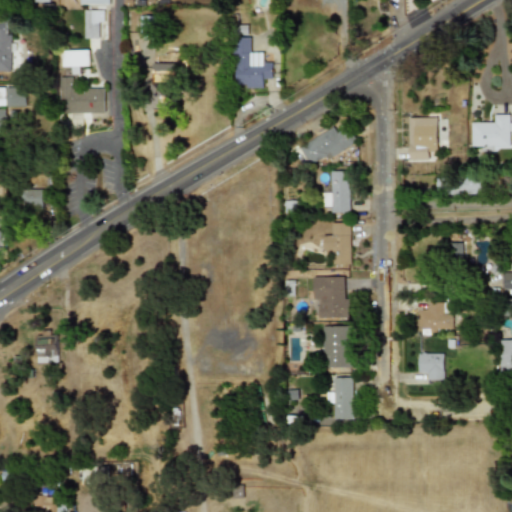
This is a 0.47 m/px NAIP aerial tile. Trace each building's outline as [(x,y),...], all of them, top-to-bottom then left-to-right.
[(105,9),(84,9),(84,38),(105,38),(105,9)] [(10,21),(0,20),(0,74),(20,74),(21,40),(10,40),(10,21)] [(234,37),(234,87),(262,87),(263,78),(272,78),(272,59),(262,59),(262,52),(252,52),(252,37),(234,37)] [(89,49),(62,49),(62,70),(89,70),(89,49)] [(104,118),(104,87),(71,88),(71,77),(59,77),(60,108),(69,108),(69,118),(104,118)] [(175,81),(149,81),(149,101),(175,101),(175,81)] [(0,106),(26,106),(26,87),(0,87),(0,106)] [(471,124),(471,147),(511,147),(511,113),(492,113),(492,124),(471,124)] [(428,138),(437,138),(437,117),(408,117),(408,159),(428,159),(428,138)] [(357,140),(350,127),(340,133),(335,125),(298,147),(311,168),(357,140)] [(350,171),(331,171),(331,193),(324,193),(324,203),(330,203),(330,213),(350,213),(350,171)] [(435,176),(435,193),(487,193),(487,176),(435,176)] [(43,189),(20,189),(20,207),(43,207),(43,189)] [(323,233),(323,255),(332,255),(332,265),(350,265),(350,222),(332,222),(332,233),(323,233)] [(464,242),(450,241),(449,260),(462,261),(464,242)] [(347,276),(312,276),(313,310),(322,309),(322,318),(347,317),(347,276)] [(417,310),(417,329),(451,330),(452,302),(427,302),(427,310),(417,310)] [(323,346),(323,368),(352,368),(352,325),(333,325),(333,346),(323,346)] [(56,335),(49,335),(49,329),(35,329),(36,363),(57,362),(56,335)] [(442,379),(442,353),(417,353),(417,372),(426,372),(426,380),(442,379)] [(353,377),(335,377),(335,387),(327,387),(327,408),(335,408),(335,420),(354,419),(353,377)] [(38,503),(40,511),(57,511),(54,499),(38,503)]
